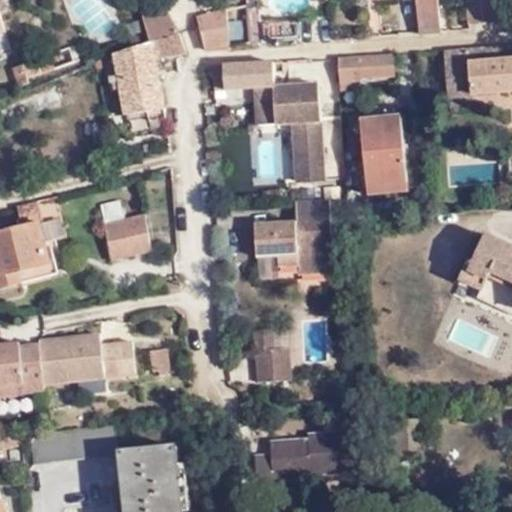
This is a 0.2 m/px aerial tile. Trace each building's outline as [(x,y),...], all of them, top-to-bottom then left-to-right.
[(0,0),(0,5),(3,15),(9,13),(4,0),(0,0)] [(416,0),(421,32),(443,29),(438,0),(416,0)] [(498,0),(467,0),(470,27),(500,25),(498,0)] [(511,25),(511,0),(498,0),(500,25),(500,27),(511,25)] [(0,34),(9,32),(3,15),(0,5),(0,34)] [(258,10),(247,11),(250,46),(261,45),(260,25),(258,10)] [(200,19),(208,50),(250,46),(247,11),(200,19)] [(152,43),(180,34),(174,15),(144,12),(152,43)] [(262,48),(303,44),(302,24),(275,27),(275,24),(260,25),(261,45),(262,48)] [(155,61),(186,57),(185,55),(180,34),(152,43),(155,61)] [(166,110),(155,61),(152,43),(126,52),(115,55),(120,78),(113,79),(114,84),(121,84),(128,116),(166,110)] [(511,45),(446,50),(449,96),(511,92),(511,45)] [(78,46),(73,48),(80,63),(86,61),(78,46)] [(80,63),(73,48),(26,66),(31,79),(45,74),(47,75),(80,63)] [(393,55),(337,58),(339,95),(349,94),(348,82),(361,81),(361,77),(394,75),(393,55)] [(273,63),(213,66),(214,91),(255,88),(274,87),(273,63)] [(59,98),(54,84),(0,101),(0,118),(11,114),(12,116),(26,112),(25,109),(59,98)] [(274,87),(255,88),(256,102),(319,98),(319,85),(274,87)] [(319,98),(256,102),(257,126),(293,124),(295,158),(323,156),(319,98)] [(409,189),(403,116),(364,119),(371,192),(409,189)] [(171,133),(168,118),(152,121),(155,136),(171,133)] [(324,179),(323,156),(295,158),(296,181),(324,179)] [(334,273),(331,201),(297,203),(297,214),(311,214),(311,222),(298,223),(257,225),(259,257),(278,256),(279,267),(299,266),(300,275),(334,273)] [(40,205),(19,209),(24,227),(42,223),(44,223),(44,219),(40,205)] [(358,219),(380,217),(379,208),(356,209),(358,219)] [(297,214),(298,223),(311,222),(311,214),(297,214)] [(155,251),(145,215),(105,223),(113,261),(155,251)] [(24,227),(0,232),(0,286),(0,288),(22,283),(20,271),(52,264),(42,223),(24,227)] [(511,312),(511,242),(487,230),(474,257),(469,255),(459,275),(482,286),(477,296),(511,312)] [(20,271),(22,283),(58,274),(56,263),(52,264),(20,271)] [(256,350),(273,349),(273,329),(255,329),(256,350)] [(101,333),(40,340),(44,385),(137,375),(133,341),(102,344),(101,333)] [(0,343),(0,385),(22,384),(20,346),(19,342),(0,343)] [(23,394),(41,394),(40,344),(20,346),(22,384),(23,394)] [(171,373),(167,347),(150,348),(153,372),(160,371),(161,374),(171,373)] [(289,349),(273,349),(256,350),(257,382),(291,380),(289,349)] [(0,395),(23,394),(22,384),(0,385),(0,395)] [(425,457),(424,416),(393,417),(394,458),(425,457)] [(42,435),(30,436),(33,461),(116,452),(112,426),(42,435)] [(340,455),(352,454),(351,432),(307,434),(308,439),(277,442),(277,450),(269,451),(269,456),(254,457),(256,490),(274,489),(273,476),(311,474),(341,472),(341,459),(340,455)] [(277,450),(277,442),(270,443),(269,451),(277,450)] [(180,511),(174,447),(119,453),(125,511),(180,511)] [(312,486),(311,474),(273,476),(274,489),(312,486)]
